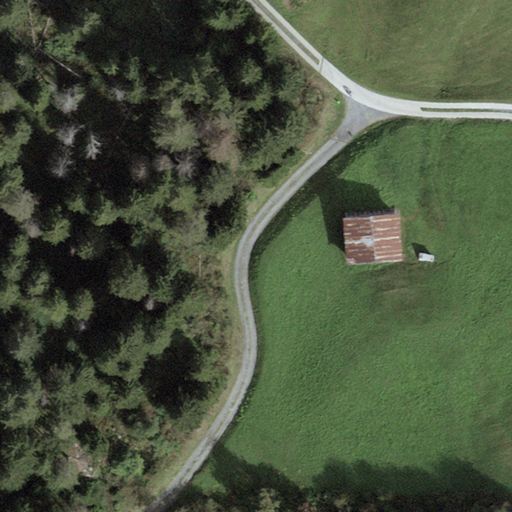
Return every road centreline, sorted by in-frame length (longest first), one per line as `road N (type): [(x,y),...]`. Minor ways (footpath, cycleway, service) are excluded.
road 1 (track): [(370,99),(246,245),(242,281),(252,344),(243,383),(180,483),(150,511)]
road 2 (unclassified): [(254,0),(310,56),(370,99),(409,111),(511,115)]
